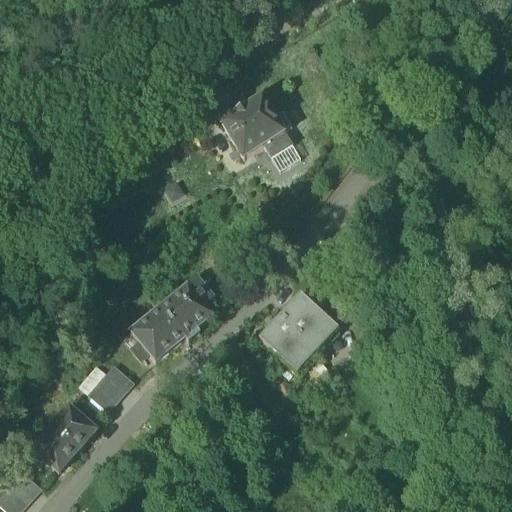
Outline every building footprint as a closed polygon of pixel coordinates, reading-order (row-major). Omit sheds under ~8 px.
[(264,153),(272,165),(292,152),(284,139),(292,134),(283,119),(275,124),(263,104),(245,114),(242,108),(233,113),(237,119),(222,128),(244,165),(264,153)] [(292,152),(272,165),(282,181),(302,169),(292,152)] [(131,337),(156,368),(186,344),(189,348),(200,339),(197,335),(213,322),(205,311),(214,304),(197,284),(131,337)] [(260,344),(298,379),(339,335),(301,299),(260,344)] [(88,401),(107,418),(133,388),(115,372),(88,401)] [(33,455),(59,479),(96,438),(70,415),(33,455)] [(0,501),(0,511),(1,511),(24,511),(41,494),(22,477),(0,501)]
